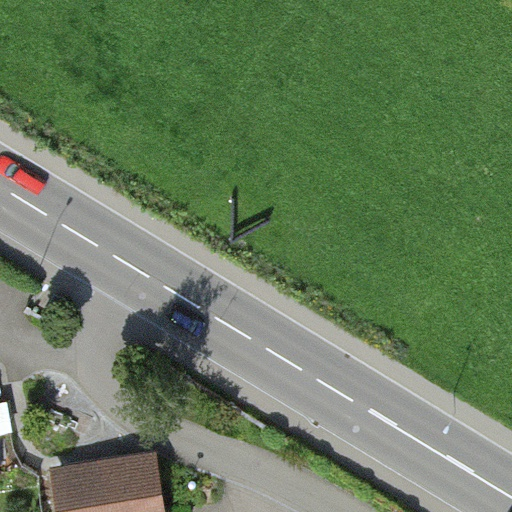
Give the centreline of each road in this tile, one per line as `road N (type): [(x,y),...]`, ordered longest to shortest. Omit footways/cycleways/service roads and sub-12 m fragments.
road 1 (secondary): [(136,271),(511,496)]
road 2 (residential): [(305,492),(159,431),(82,359)]
road 3 (secondary): [(0,186),(136,271)]
